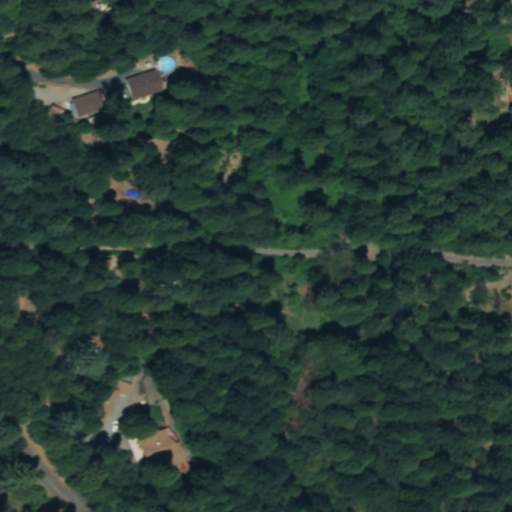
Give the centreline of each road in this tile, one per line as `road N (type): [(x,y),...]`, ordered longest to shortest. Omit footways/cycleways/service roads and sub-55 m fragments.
road 1 (residential): [(0,130),(33,137),(115,182),(144,249),(128,335)]
road 2 (residential): [(185,0),(189,231)]
road 3 (residential): [(84,511),(0,412)]
